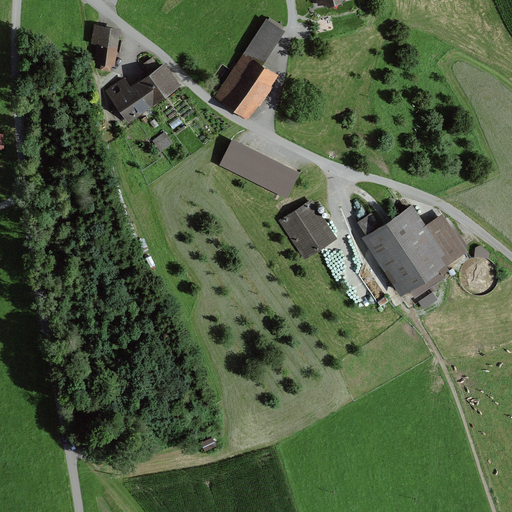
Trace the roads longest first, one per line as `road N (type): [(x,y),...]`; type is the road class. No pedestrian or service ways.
road 1 (residential): [(18,0),(16,107),(29,248),(78,511)]
road 2 (track): [(96,0),(212,105),(344,173),(459,215),(511,257)]
